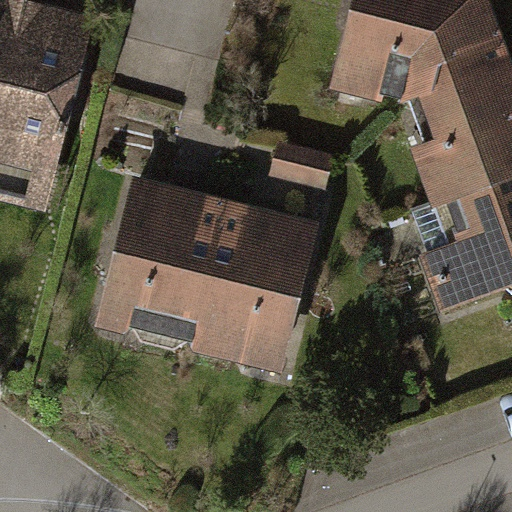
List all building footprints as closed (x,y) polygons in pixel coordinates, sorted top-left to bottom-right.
[(511,66),(488,0),(356,0),(330,90),(416,107),(477,309),(511,297),(511,66)] [(94,27),(0,5),(0,190),(53,203),(94,27)] [(278,175),(333,187),(340,154),(286,142),(278,175)] [(247,219),(152,198),(122,332),(217,353),(247,219)] [(247,219),(217,353),(301,372),(331,237),(247,219)]
